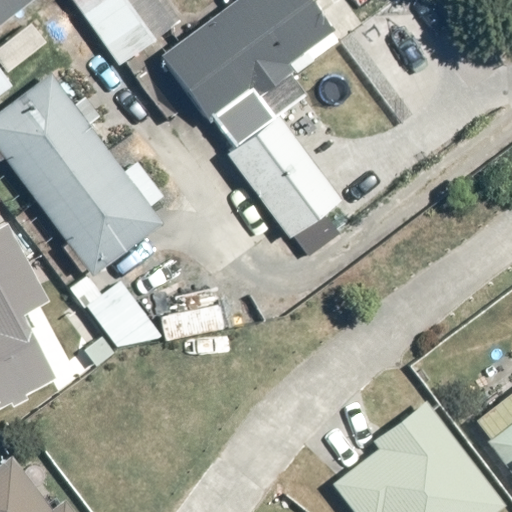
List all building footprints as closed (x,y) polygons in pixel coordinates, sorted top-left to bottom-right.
[(0,0),(0,22),(30,0),(0,0)] [(72,0),(120,65),(183,19),(169,0),(72,0)] [(291,241),(315,223),(342,203),(278,117),(262,95),(339,37),(310,0),(237,0),(162,57),(232,150),(233,151),(227,155),(291,241)] [(0,91),(10,84),(0,70),(0,91)] [(159,224),(50,73),(0,109),(0,151),(88,275),(159,224)] [(20,318),(52,300),(7,220),(0,223),(0,408),(55,377),(20,318)] [(155,328),(118,277),(85,302),(121,353),(155,328)] [(490,511),(504,501),(425,401),(332,475),(360,511),(490,511)] [(511,419),(486,439),(511,474),(511,419)] [(59,511),(14,456),(0,467),(0,511),(71,511),(65,505),(59,511)]
